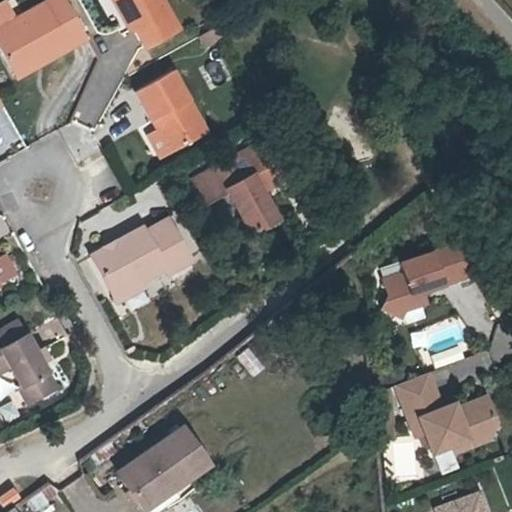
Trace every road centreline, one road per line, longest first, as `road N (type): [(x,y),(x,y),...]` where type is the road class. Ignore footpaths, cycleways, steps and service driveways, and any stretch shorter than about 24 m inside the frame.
road 1 (residential): [(131,405),(411,177),(382,106)]
road 2 (residential): [(37,184),(41,230),(131,405)]
road 3 (residential): [(0,473),(131,405)]
